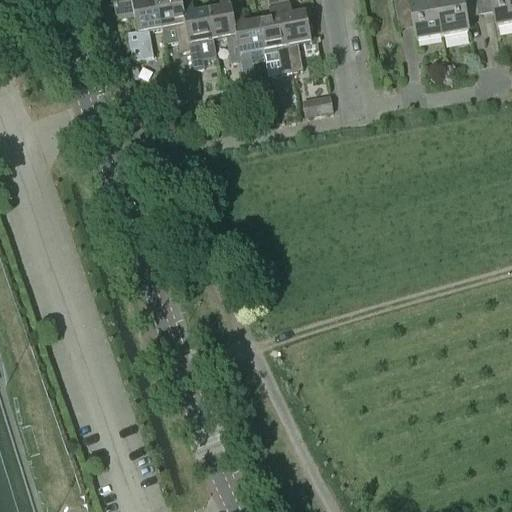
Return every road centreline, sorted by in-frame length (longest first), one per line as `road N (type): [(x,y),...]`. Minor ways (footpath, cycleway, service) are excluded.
road 1 (residential): [(232,511),(47,0)]
road 2 (residential): [(351,111),(511,83)]
